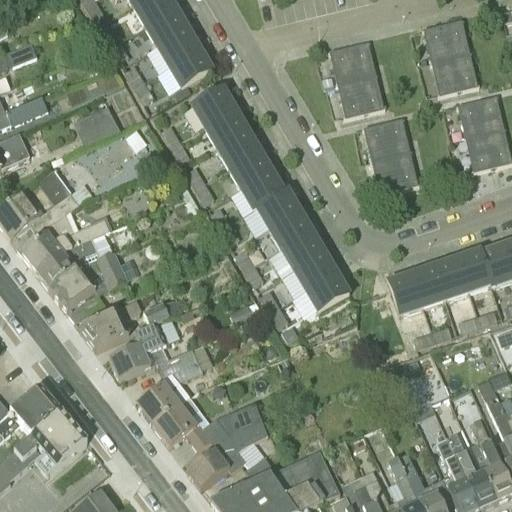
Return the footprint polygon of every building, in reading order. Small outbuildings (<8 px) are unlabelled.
[(76,0),(84,12),(95,5),(91,0),(76,0)] [(124,0),(132,13),(153,0),(124,0)] [(144,33),(175,15),(165,0),(153,0),(132,13),(144,33)] [(18,14),(26,11),(22,1),(14,5),(18,14)] [(95,5),(84,12),(94,28),(104,21),(95,5)] [(156,54),(187,36),(175,15),(144,33),(156,54)] [(511,21),(511,16),(501,18),(503,28),(511,26),(511,21)] [(432,69),(467,60),(460,29),(463,28),(462,27),(421,37),(421,38),(424,37),(432,69)] [(109,53),(119,47),(110,31),(99,37),(109,53)] [(169,75),(199,57),(187,36),(156,54),(169,75)] [(119,47),(109,53),(118,69),(129,63),(119,47)] [(13,72),(36,62),(30,49),(7,59),(13,72)] [(338,91),(373,83),(366,51),(369,50),(369,49),(327,59),(327,60),(331,59),(338,91)] [(169,75),(181,95),(211,77),(199,57),(169,75)] [(467,60),(432,69),(440,100),(436,101),(437,102),(478,92),(478,91),(475,92),(467,60)] [(133,94),(144,88),(134,72),(124,78),(133,94)] [(332,83),(321,85),(322,93),(333,90),(332,83)] [(373,83),(338,91),(346,123),(342,124),(343,125),(384,115),(384,114),(381,114),(373,83)] [(144,88),(133,94),(143,110),(153,104),(144,88)] [(204,134),(234,116),(222,95),(191,113),(204,134)] [(0,135),(10,131),(11,132),(47,117),(42,103),(4,119),(4,118),(0,119),(0,135)] [(466,145),(502,136),(494,105),(497,104),(497,103),(455,113),(455,114),(459,113),(466,145)] [(73,128),(85,154),(118,140),(107,114),(73,128)] [(216,154),(246,137),(234,116),(204,134),(216,154)] [(372,167),(408,159),(400,127),(403,127),(403,125),(361,135),(361,137),(365,136),(372,167)] [(170,154),(180,148),(170,132),(160,138),(170,154)] [(126,144),(137,158),(145,152),(148,150),(137,136),(126,144)] [(502,136),(466,145),(474,177),(471,177),(471,179),(511,168),(511,167),(509,168),(502,136)] [(228,175),(258,157),(246,137),(216,154),(228,175)] [(0,148),(0,175),(1,175),(29,163),(19,140),(0,148)] [(180,148),(170,154),(179,170),(189,164),(180,148)] [(240,196),(271,178),(258,157),(228,175),(240,196)] [(408,159),(372,167),(380,199),(377,200),(377,201),(418,191),(418,190),(415,190),(408,159)] [(194,195),(204,189),(195,173),(185,179),(194,195)] [(37,238),(67,225),(72,223),(70,217),(78,211),(53,178),(0,217),(0,233),(9,246),(31,230),(37,238)] [(252,217),(256,215),(283,199),(271,178),(240,196),(252,217)] [(204,189),(194,195),(204,210),(214,205),(204,189)] [(184,205),(191,202),(189,198),(184,190),(174,196),(178,204),(179,207),(184,205)] [(268,236),(299,218),(286,197),(283,199),(256,215),(268,236)] [(109,198),(96,203),(98,207),(110,202),(109,198)] [(173,212),(176,220),(186,215),(183,207),(173,212)] [(219,237),(229,230),(220,215),(209,221),(219,237)] [(281,257),(311,239),(299,218),(268,236),(281,257)] [(21,262),(34,279),(61,259),(91,246),(104,240),(103,240),(112,236),(106,221),(91,228),(92,230),(78,236),(72,223),(67,225),(37,238),(16,255),(21,262)] [(229,230),(219,237),(229,252),(239,246),(229,230)] [(293,278),(323,260),(311,239),(281,257),(293,278)] [(34,279),(49,297),(80,274),(99,265),(91,246),(61,259),(34,279)] [(511,279),(511,248),(503,252),(511,279)] [(75,330),(108,315),(98,302),(127,289),(122,279),(144,270),(135,250),(99,265),(80,274),(49,297),(66,320),(75,330)] [(492,294),(511,286),(511,279),(503,252),(480,260),(491,292),(492,294)] [(217,256),(215,260),(217,264),(225,261),(221,253),(217,256)] [(244,277),(254,271),(244,255),(234,262),(244,277)] [(468,300),(491,292),(480,260),(480,258),(457,265),(468,300)] [(305,299),(336,281),(323,260),(293,278),(305,299)] [(445,307),(468,300),(457,265),(433,273),(445,307)] [(254,271),(244,277),(253,293),(263,287),(254,271)] [(422,315),(445,307),(433,273),(410,281),(422,315)] [(305,299),(318,320),(348,301),(336,281),(305,299)] [(398,323),(422,315),(410,281),(387,289),(398,323)] [(269,319),(279,313),(269,297),(259,303),(269,319)] [(149,334),(158,329),(182,319),(176,306),(143,320),(149,334)] [(95,358),(128,343),(122,328),(141,320),(136,307),(110,318),(108,315),(75,330),(79,336),(95,358)] [(234,331),(253,323),(247,310),(229,318),(234,331)] [(279,313),(269,319),(278,335),(288,329),(279,313)] [(475,322),(479,334),(497,328),(493,316),(475,322)] [(462,340),(479,334),(475,322),(458,328),(462,340)] [(118,388),(158,370),(168,365),(162,353),(167,351),(158,329),(149,334),(128,343),(133,354),(108,365),(118,388)] [(430,337),(434,349),(451,343),(447,331),(430,337)] [(417,355),(434,349),(430,337),(413,343),(417,355)] [(511,349),(507,337),(497,340),(500,353),(511,349)] [(387,371),(375,341),(363,346),(376,376),(387,371)] [(276,360),(275,353),(269,350),(263,354),(264,361),(271,364),(276,360)] [(168,365),(158,370),(167,393),(202,378),(200,375),(211,370),(203,352),(192,357),(191,355),(168,365)] [(178,412),(179,412),(186,406),(178,395),(171,400),(160,388),(150,396),(153,399),(136,411),(152,432),(178,412)] [(29,445),(59,418),(39,395),(10,419),(6,415),(0,420),(0,443),(2,445),(18,431),(29,445)] [(511,488),(511,437),(498,407),(493,410),(491,405),(486,408),(511,465),(503,469),(511,488)] [(476,511),(488,511),(496,509),(482,478),(475,482),(442,407),(431,411),(446,445),(476,511)] [(511,437),(511,419),(510,420),(511,423),(511,424),(508,427),(499,407),(498,407),(511,437)] [(233,441),(261,429),(254,410),(215,425),(203,435),(199,431),(196,433),(179,412),(178,412),(152,432),(168,454),(185,442),(194,454),(207,444),(212,451),(221,444),(223,447),(232,440),(233,441)] [(421,421),(418,415),(412,418),(414,424),(421,421)] [(36,452),(55,475),(86,449),(59,418),(29,445),(0,469),(0,499),(13,488),(10,485),(27,471),(23,466),(34,456),(33,454),(36,452)] [(482,478),(496,509),(511,501),(511,498),(505,483),(480,426),(469,431),(489,475),(482,478)] [(212,451),(210,453),(214,457),(186,478),(200,496),(227,476),(230,480),(245,468),(237,458),(242,454),(267,442),(261,429),(233,441),(232,440),(223,447),(221,444),(212,451)] [(476,511),(446,445),(436,450),(450,482),(442,486),(453,511),(476,511)] [(212,511),(318,511),(322,511),(325,506),(339,501),(320,458),(274,478),(252,488),(211,507),(209,508),(212,511)] [(453,511),(442,486),(423,494),(408,460),(397,465),(419,511),(453,511)] [(252,488),(274,478),(263,463),(244,477),(252,488)] [(397,511),(419,511),(397,465),(387,470),(402,504),(395,507),(397,511)] [(367,491),(376,511),(397,511),(395,507),(388,511),(373,477),(361,482),(365,492),(367,491)] [(245,491),(242,484),(234,487),(238,495),(245,491)] [(349,511),(376,511),(367,491),(365,492),(344,501),(346,505),(349,511)] [(107,511),(99,500),(83,511),(107,511)]
